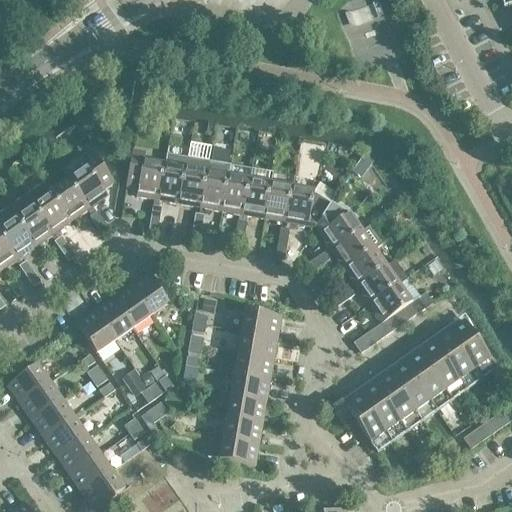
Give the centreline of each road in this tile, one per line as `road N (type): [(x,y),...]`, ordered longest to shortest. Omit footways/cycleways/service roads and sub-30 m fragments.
road 1 (residential): [(0,339),(126,250),(285,278),(318,322),(309,383)]
road 2 (tertiary): [(0,100),(143,0)]
road 3 (residential): [(511,123),(488,106),(434,0)]
road 4 (residential): [(392,509),(476,490),(511,463)]
